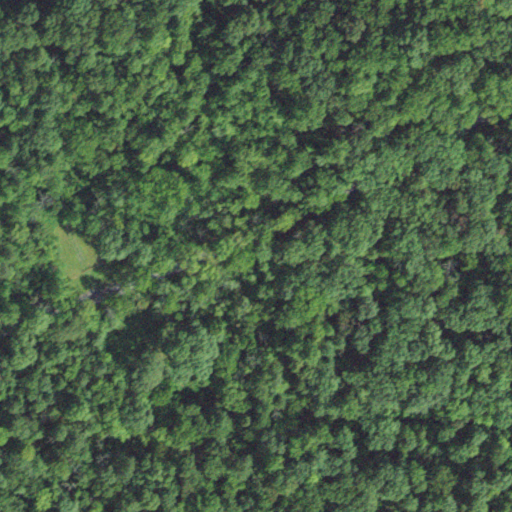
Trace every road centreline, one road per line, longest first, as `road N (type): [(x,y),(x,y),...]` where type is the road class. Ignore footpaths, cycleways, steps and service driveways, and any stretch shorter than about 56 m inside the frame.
road 1 (residential): [(511,104),(288,217),(0,330)]
road 2 (residential): [(114,288),(55,189),(59,114),(42,95),(0,80)]
